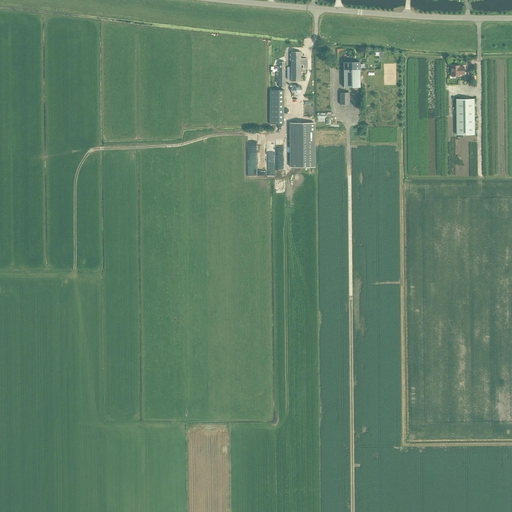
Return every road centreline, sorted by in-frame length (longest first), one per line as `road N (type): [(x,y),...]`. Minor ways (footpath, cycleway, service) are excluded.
road 1 (track): [(348,126),(352,511)]
road 2 (tertiary): [(511,18),(219,0)]
